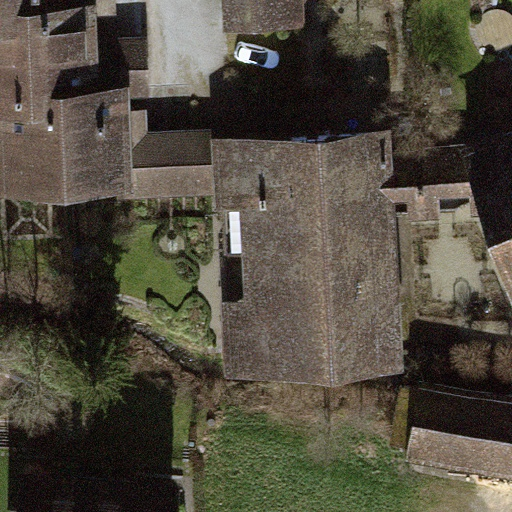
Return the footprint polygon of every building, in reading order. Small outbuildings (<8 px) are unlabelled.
[(63,0),(0,0),(0,109),(8,109),(12,188),(121,183),(131,183),(128,110),(127,95),(97,97),(94,15),(64,16),(63,0)] [(228,0),(230,29),(306,25),(305,0),(228,0)] [(150,109),(128,110),(131,183),(121,183),(122,196),(218,192),(216,129),(151,131),(150,109)] [(392,133),(224,141),(229,253),(252,252),(258,363),(403,356),(396,208),(393,151),(392,133)] [(511,137),(471,152),(488,196),(511,260),(511,137)] [(488,196),(471,152),(468,146),(393,151),(396,208),(462,206),(488,196)] [(511,404),(406,384),(395,443),(511,465),(511,404)] [(32,477),(29,511),(178,511),(180,487),(32,477)]
